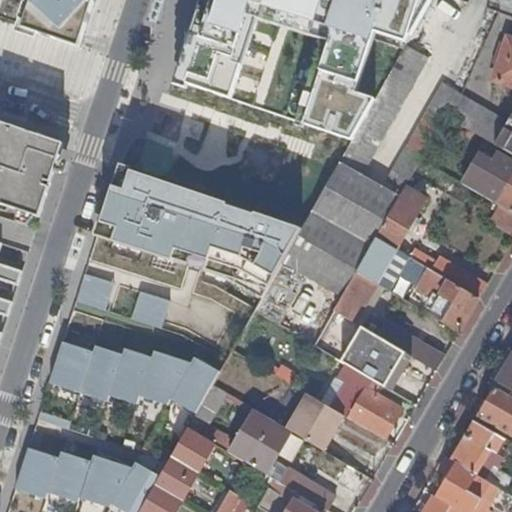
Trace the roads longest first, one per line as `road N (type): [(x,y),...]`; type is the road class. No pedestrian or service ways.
road 1 (residential): [(0,427),(97,125)]
road 2 (residential): [(382,511),(511,289)]
road 3 (residential): [(97,125),(139,0)]
